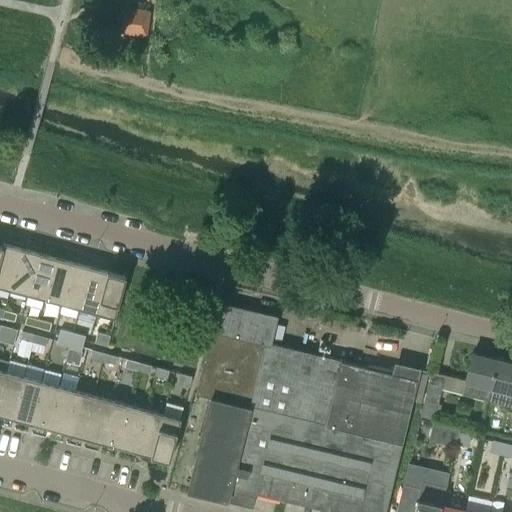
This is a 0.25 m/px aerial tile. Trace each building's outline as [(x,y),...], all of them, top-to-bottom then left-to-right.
[(150,11),(118,6),(113,34),(145,39),(150,11)] [(3,242),(2,246),(3,246),(0,255),(0,286),(10,289),(21,247),(3,242)] [(10,289),(27,293),(38,251),(21,247),(10,289)] [(56,256),(38,251),(27,293),(44,298),(56,256)] [(73,261),(56,256),(44,298),(62,303),(73,261)] [(62,303),(79,308),(91,266),(73,261),(62,303)] [(108,270),(91,266),(79,308),(97,312),(108,270)] [(108,270),(97,312),(115,317),(126,275),(108,270)] [(303,352),(271,345),(278,317),(219,302),(212,331),(210,331),(195,394),(210,398),(188,490),(228,500),(231,486),(339,511),(384,511),(417,379),(303,351),(303,352)] [(17,313),(4,309),(2,317),(15,321),(17,313)] [(24,323),(37,327),(39,319),(26,315),(24,323)] [(51,322),(39,319),(37,327),(49,330),(51,322)] [(58,336),(70,339),(73,331),(60,328),(58,336)] [(33,341),(35,333),(22,330),(20,338),(33,341)] [(73,331),(70,339),(83,343),(85,335),(73,331)] [(110,334),(97,331),(94,342),(107,346),(110,334)] [(47,337),(35,333),(33,341),(45,345),(47,337)] [(68,347),(70,339),(58,336),(56,344),(68,347)] [(81,350),(83,343),(70,339),(68,347),(69,347),(66,362),(75,364),(79,350),(81,350)] [(102,360),(104,352),(92,349),(89,357),(102,360)] [(486,400),(498,358),(472,351),(461,394),(486,400)] [(115,363),(117,356),(104,352),(102,360),(115,363)] [(137,369),(139,362),(126,358),(124,366),(137,369)] [(511,406),(511,361),(498,358),(486,400),(511,406)] [(149,373),(152,365),(139,362),(137,369),(149,373)] [(169,370),(156,366),(154,374),(167,378),(169,370)] [(434,420),(442,389),(446,374),(431,370),(420,416),(434,420)] [(6,371),(0,392),(0,414),(12,417),(23,375),(6,371)] [(192,376),(179,372),(176,383),(189,387),(192,376)] [(23,375),(12,417),(29,422),(41,380),(23,375)] [(41,380),(29,422),(47,427),(58,385),(41,380)] [(58,385),(47,427),(64,431),(76,389),(58,385)] [(76,389),(64,431),(82,436),(93,394),(76,389)] [(93,394),(82,436),(99,441),(110,399),(93,394)] [(110,399),(99,441),(116,446),(128,404),(110,399)] [(128,404),(116,446),(134,450),(145,408),(128,404)] [(145,408),(134,450),(151,455),(162,413),(145,408)] [(162,413),(151,455),(169,460),(181,418),(162,413)] [(416,433),(455,443),(458,431),(419,421),(416,433)] [(471,434),(458,431),(455,443),(468,446),(471,434)] [(502,454),(504,442),(492,439),(489,451),(502,454)] [(511,444),(504,442),(502,454),(511,456),(511,444)] [(439,511),(441,505),(445,490),(421,485),(414,511),(439,511)]
